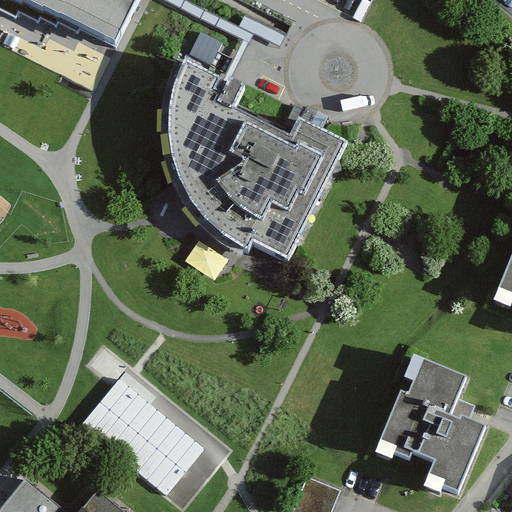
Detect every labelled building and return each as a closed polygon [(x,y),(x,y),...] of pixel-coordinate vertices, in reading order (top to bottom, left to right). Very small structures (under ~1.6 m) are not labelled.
[(0,0),(0,13),(15,21),(20,12),(113,58),(144,0),(0,0)] [(200,33),(188,58),(210,69),(222,44),(200,33)] [(248,259),(257,263),(262,253),(297,270),(355,151),(304,127),(297,142),(244,117),(252,100),(193,70),(189,77),(178,72),(169,97),(165,124),(166,157),(173,189),(187,215),(204,237),(222,253),(243,267),(248,259)] [(227,264),(198,244),(185,264),(213,284),(227,264)] [(511,257),(494,302),(509,309),(511,304),(511,257)] [(467,382),(413,360),(404,382),(412,386),(407,398),(401,396),(376,457),(392,463),(393,459),(409,465),(413,457),(435,466),(426,490),(442,497),(444,491),(459,498),(487,429),(462,419),(460,424),(452,421),(467,382)] [(202,450),(118,381),(82,425),(167,494),(202,450)] [(119,511),(95,492),(78,511),(66,511),(24,478),(0,507),(0,511),(119,511)] [(330,511),(339,491),(306,478),(292,511),(330,511)]
